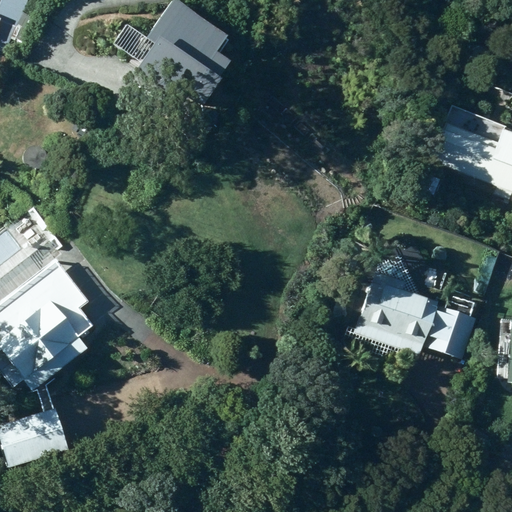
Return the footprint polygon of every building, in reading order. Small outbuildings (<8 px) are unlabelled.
[(1,0),(0,4),(0,50),(6,53),(28,0),(1,0)] [(143,69),(200,107),(231,60),(175,23),(143,69)] [(500,47),(465,46),(464,69),(500,70),(500,47)] [(511,131),(452,106),(430,158),(497,186),(494,194),(510,200),(511,194),(511,131)] [(33,272),(42,282),(50,275),(42,265),(33,272)] [(355,331),(421,353),(424,345),(463,358),(476,319),(437,307),(439,301),(401,289),(402,284),(374,274),(355,331)] [(93,325),(58,280),(0,325),(0,369),(13,386),(22,379),(33,392),(87,349),(77,337),(93,325)] [(55,409),(0,425),(0,445),(7,467),(67,449),(55,409)]
